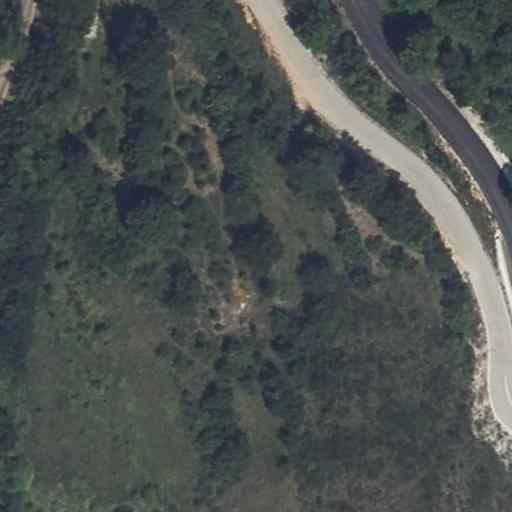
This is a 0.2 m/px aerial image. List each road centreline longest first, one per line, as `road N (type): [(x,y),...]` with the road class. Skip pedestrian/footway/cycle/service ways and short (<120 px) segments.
road 1 (tertiary): [(511,410),(489,300),(446,210),(413,168),(322,98),(261,0)]
road 2 (secondary): [(511,211),(485,164),(397,71),(353,0)]
